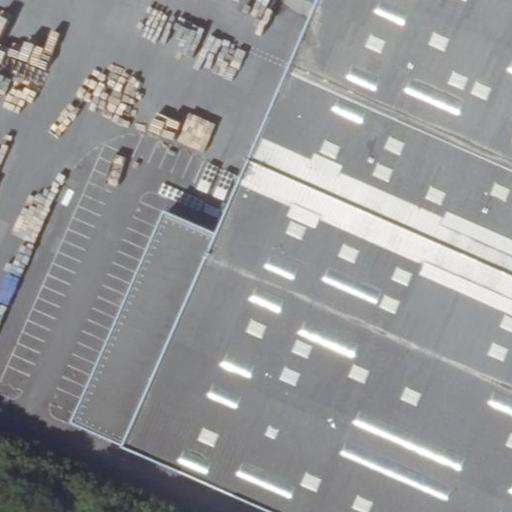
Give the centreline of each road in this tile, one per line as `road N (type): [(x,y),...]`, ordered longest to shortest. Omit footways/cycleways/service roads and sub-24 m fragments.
road 1 (unknown): [(0,241),(90,41),(115,18),(133,18),(251,69)]
road 2 (unknown): [(266,511),(0,398)]
